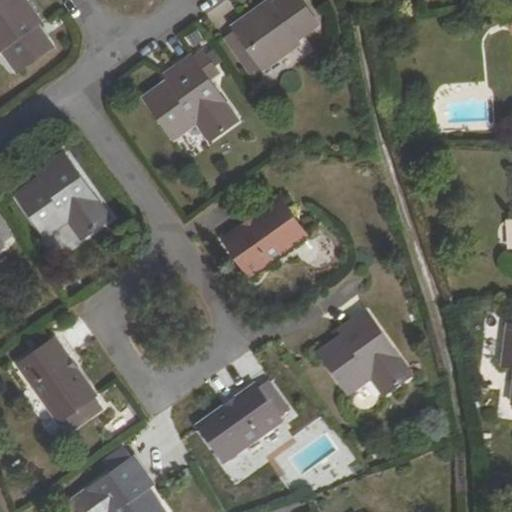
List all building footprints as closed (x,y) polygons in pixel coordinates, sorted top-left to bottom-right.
[(0,0),(0,52),(4,50),(19,70),(53,45),(38,25),(43,21),(27,0),(0,0)] [(249,66),(257,60),(263,68),(265,72),(303,44),(299,39),(320,24),(301,0),(283,0),(275,6),(271,1),(234,28),(236,31),(241,38),(233,44),(249,66)] [(511,7),(503,9),(505,32),(511,31),(511,7)] [(233,44),(241,38),(236,31),(228,37),(233,44)] [(146,100),(175,142),(199,124),(212,142),(239,122),(208,79),(216,73),(203,55),(195,61),(193,58),(166,78),(169,83),(146,100)] [(249,66),(255,74),(263,68),(257,60),(249,66)] [(75,224),(87,240),(115,219),(68,156),(39,176),(43,181),(21,197),(52,239),(75,224)] [(226,240),(252,276),(310,234),(284,198),(226,240)] [(0,251),(6,247),(4,243),(8,240),(0,228),(0,251)] [(340,331),(344,338),(323,353),(353,397),(375,381),(387,397),(417,376),(369,311),(340,331)] [(89,403),(96,398),(99,396),(59,340),(23,365),(63,422),(77,411),(82,418),(94,410),(89,403)] [(264,390),(270,399),(279,393),(273,384),(264,390)] [(281,415),(290,409),(279,393),(270,399),(264,390),(260,385),(223,411),(226,415),(206,430),(230,465),(250,450),(253,454),(290,427),(287,423),(281,415)] [(89,403),(94,410),(101,405),(96,398),(89,403)] [(296,417),(290,409),(281,415),(287,423),(296,417)] [(67,501),(74,511),(160,511),(163,510),(147,487),(152,483),(132,456),(129,457),(125,451),(107,464),(111,471),(67,501)]
